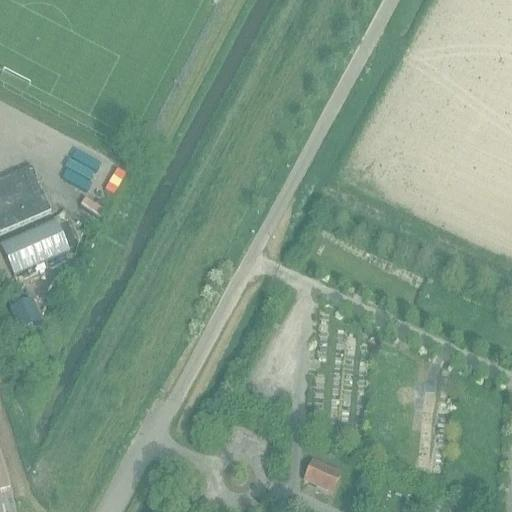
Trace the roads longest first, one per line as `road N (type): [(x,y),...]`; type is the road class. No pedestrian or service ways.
road 1 (unclassified): [(391,0),(180,383)]
road 2 (residential): [(109,511),(180,383)]
